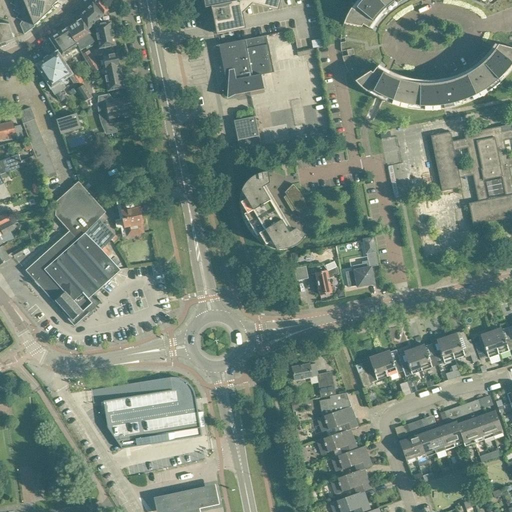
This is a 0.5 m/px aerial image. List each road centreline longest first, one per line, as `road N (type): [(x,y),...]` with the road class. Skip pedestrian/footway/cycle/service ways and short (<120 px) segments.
road 1 (residential): [(411,511),(385,433),(390,413),(511,375)]
road 2 (residential): [(477,27),(451,11),(428,11),(393,37),(408,60),(439,61),(471,42)]
road 3 (residential): [(135,511),(61,389),(66,362)]
road 4 (residential): [(355,166),(379,174),(405,303)]
road 5 (residential): [(126,0),(152,125),(173,134)]
road 6 (secondary): [(173,134),(146,0)]
